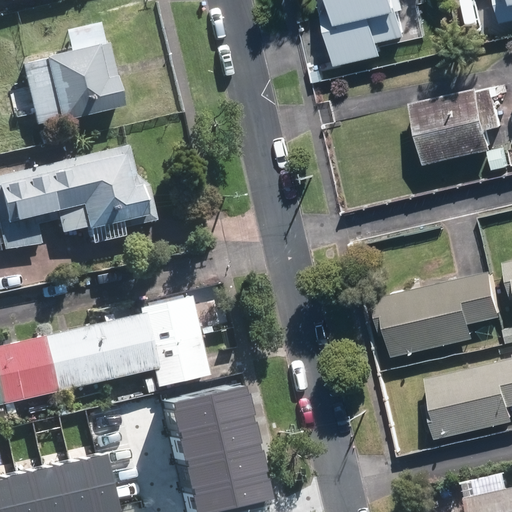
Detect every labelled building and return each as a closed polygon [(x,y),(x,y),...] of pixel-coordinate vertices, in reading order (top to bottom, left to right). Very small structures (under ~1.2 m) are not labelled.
[(416,0),(328,0),(343,58),(426,38),(416,0)] [(511,0),(494,0),(500,24),(511,20),(511,0)] [(100,41),(95,20),(65,27),(70,48),(43,54),(43,55),(44,56),(35,58),(32,60),(46,119),(58,116),(59,119),(121,105),(106,40),(100,41)] [(472,89),(472,86),(406,100),(419,160),(485,146),(480,125),(495,122),(488,86),(472,89)] [(131,180),(124,148),(0,177),(0,192),(3,203),(0,203),(0,219),(1,222),(6,245),(7,245),(42,237),(36,208),(57,203),(63,226),(86,220),(87,224),(146,210),(139,179),(131,180)] [(467,157),(470,171),(491,167),(488,153),(467,157)] [(511,256),(501,259),(509,295),(511,294),(511,256)] [(498,310),(487,267),(370,295),(378,329),(385,328),(390,351),(471,331),(468,318),(498,310)] [(152,341),(204,329),(195,290),(143,302),(145,308),(152,341)] [(157,363),(152,341),(145,308),(94,319),(107,375),(108,374),(156,363),(157,363)] [(60,385),(107,375),(94,319),(43,331),(56,386),(60,385)] [(204,329),(152,341),(157,363),(161,381),(213,369),(204,329)] [(7,398),(56,386),(43,331),(0,341),(0,373),(6,398),(7,398)] [(511,354),(421,375),(427,403),(422,404),(429,434),(507,417),(504,403),(511,401),(511,354)] [(243,388),(175,403),(181,432),(249,416),(243,388)] [(256,446),(249,416),(181,432),(188,462),(256,446)] [(256,446),(188,462),(194,490),(263,474),(256,446)] [(107,511),(95,457),(67,463),(78,511),(107,511)] [(78,511),(67,463),(42,469),(51,511),(78,511)] [(51,511),(42,469),(16,475),(24,511),(51,511)] [(218,511),(269,500),(263,474),(194,490),(199,511),(218,511)] [(24,511),(16,475),(0,478),(0,511),(24,511)] [(511,511),(511,489),(461,501),(463,511),(511,511)]
